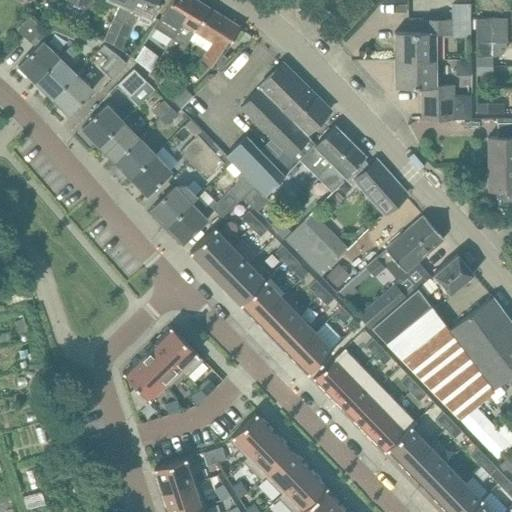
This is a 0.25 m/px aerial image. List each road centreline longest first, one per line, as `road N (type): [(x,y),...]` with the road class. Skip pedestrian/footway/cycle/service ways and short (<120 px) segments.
road 1 (residential): [(511,298),(409,170),(243,0)]
road 2 (residential): [(396,511),(175,284)]
road 3 (residential): [(175,284),(0,95)]
road 4 (residential): [(103,363),(71,349),(34,258),(0,226)]
road 5 (residential): [(103,363),(143,511)]
